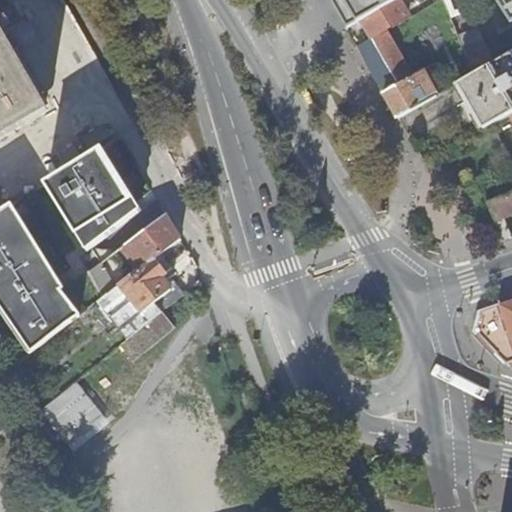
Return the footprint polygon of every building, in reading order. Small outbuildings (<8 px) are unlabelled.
[(511,0),(330,0),(347,27),(361,20),(382,8),(390,3),(395,0),(493,0),(509,22),(511,20),(511,0)] [(404,9),(419,0),(395,0),(390,3),(382,8),(361,20),(371,37),(408,15),(404,9)] [(476,27),(459,37),(465,49),(481,38),(476,27)] [(412,77),(387,31),(358,48),(398,118),(437,95),(423,70),(412,77)] [(0,138),(46,112),(0,32),(0,138)] [(482,41),(465,49),(473,74),(495,62),(482,41)] [(511,54),(511,52),(495,62),(473,74),(458,83),(485,129),(493,125),(511,113),(511,54)] [(86,140),(92,151),(114,138),(107,127),(86,140)] [(33,168),(45,186),(47,185),(76,167),(65,148),(33,168)] [(76,167),(47,185),(88,247),(143,212),(105,150),(98,154),(76,167)] [(501,179),(511,173),(511,170),(508,161),(496,168),(501,179)] [(511,192),(504,196),(493,169),(478,178),(504,241),(511,238),(503,218),(511,214),(511,216),(511,192)] [(0,309),(30,353),(85,312),(63,285),(66,284),(12,206),(6,210),(0,213),(0,309)] [(136,237),(153,260),(181,238),(166,214),(136,237)] [(164,274),(153,260),(114,290),(104,297),(97,303),(118,331),(171,288),(162,276),(164,274)] [(114,290),(100,264),(90,271),(104,297),(114,290)] [(118,331),(126,341),(162,313),(184,295),(176,284),(171,288),(118,331)] [(511,301),(480,312),(475,332),(511,369),(511,301)] [(175,328),(162,313),(126,341),(122,345),(135,361),(175,328)] [(42,410),(73,452),(111,425),(79,382),(42,410)]
